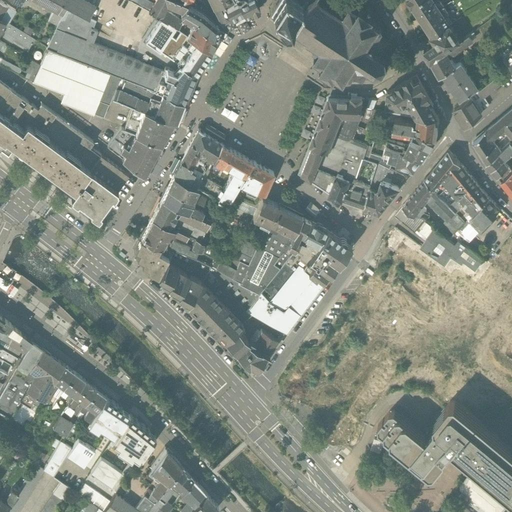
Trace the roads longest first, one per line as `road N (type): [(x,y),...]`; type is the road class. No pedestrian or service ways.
road 1 (residential): [(238,511),(158,419),(0,293)]
road 2 (residential): [(366,240),(295,178),(192,110)]
road 3 (residential): [(242,407),(366,240)]
road 4 (residential): [(192,110),(97,260)]
road 5 (residential): [(459,136),(382,0)]
road 6 (residential): [(366,240),(438,150),(459,136)]
